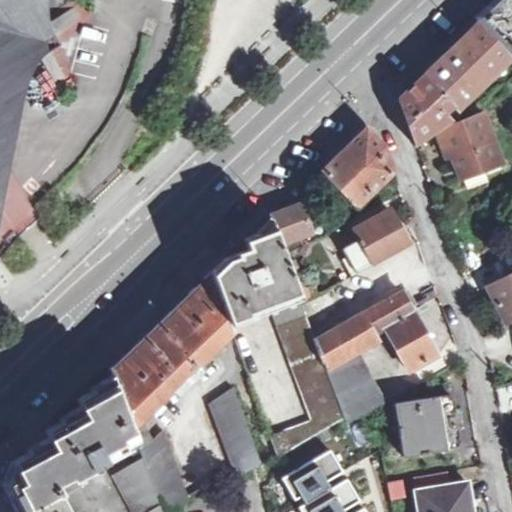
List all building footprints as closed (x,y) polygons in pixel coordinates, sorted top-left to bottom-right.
[(0,0),(0,211),(13,155),(33,67),(58,46),(49,13),(51,0),(0,0)] [(478,22),(510,53),(511,50),(511,0),(492,0),(474,17),(478,22)] [(423,75),(456,110),(511,57),(509,55),(510,53),(478,22),(451,48),(423,75)] [(399,99),(415,146),(437,131),(445,125),(461,114),(456,110),(423,75),(411,87),(399,99)] [(460,175),(501,159),(486,112),(445,128),(445,125),(437,131),(444,150),(451,148),(460,175)] [(357,206),(393,171),(383,147),(371,133),(362,133),(343,152),(323,170),(357,206)] [(0,287),(15,284),(55,252),(13,155),(0,211),(0,287)] [(269,216),(283,255),(303,245),(300,235),(310,231),(307,222),(315,219),(309,201),(269,216)] [(357,273),(409,245),(390,209),(355,228),(361,239),(344,248),(357,273)] [(234,248),(210,271),(221,301),(224,309),(229,320),(270,304),(311,421),(273,436),(280,458),(340,421),(344,418),(315,340),(283,255),(269,216),(268,214),(264,218),(265,220),(266,221),(268,228),(254,233),(255,236),(249,238),(248,237),(245,237),(245,238),(244,240),(248,250),(239,253),(234,248)] [(505,323),(511,319),(511,253),(489,265),(498,282),(487,287),(505,323)] [(137,442),(139,450),(152,441),(141,419),(171,391),(176,395),(203,370),(199,364),(233,331),(229,320),(224,309),(221,301),(210,271),(187,293),(189,295),(160,324),(158,322),(142,338),(143,340),(114,368),(112,366),(109,369),(113,379),(137,442)] [(419,306),(438,295),(435,287),(426,292),(426,296),(417,301),(419,306)] [(315,340),(344,418),(346,423),(373,409),(385,402),(356,349),(375,338),(374,335),(387,328),(397,347),(395,348),(397,353),(400,351),(410,369),(437,355),(402,292),(315,340)] [(19,511),(21,511),(58,494),(74,485),(76,484),(75,479),(125,452),(124,448),(137,442),(113,379),(77,399),(84,411),(64,421),(45,430),(51,441),(13,461),(4,482),(19,511)] [(260,466),(263,463),(235,387),(211,404),(240,478),(260,466)] [(395,402),(402,454),(458,447),(461,443),(458,427),(454,424),(443,426),(442,419),(453,417),(455,413),(453,397),(449,395),(395,402)] [(146,466),(162,511),(169,511),(189,502),(191,506),(225,486),(221,480),(218,482),(211,481),(187,494),(163,434),(152,441),(139,450),(146,466)] [(345,473),(331,450),(278,481),(293,504),(345,473)] [(116,481),(132,511),(162,511),(146,466),(116,481)] [(348,511),(364,503),(348,481),(297,511),(298,511),(348,511)] [(403,496),(401,481),(387,483),(390,498),(403,496)] [(472,511),(471,499),(468,500),(466,487),(468,486),(467,482),(415,490),(419,511),(472,511)] [(67,511),(58,494),(21,511),(67,511)]
